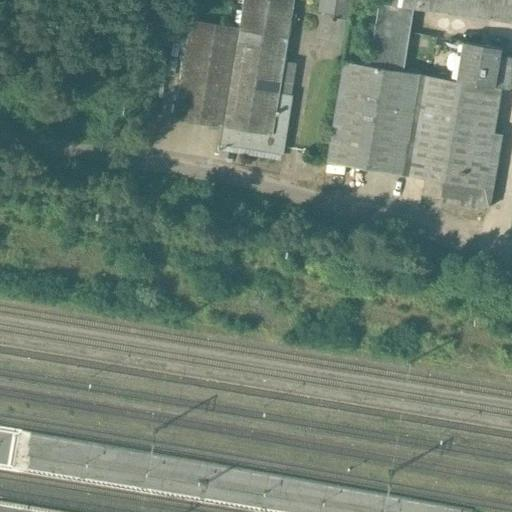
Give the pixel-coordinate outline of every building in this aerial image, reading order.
[(243,0),(239,26),(287,34),(293,0),(243,0)] [(352,0),(335,0),(333,16),(350,19),(352,0)] [(511,0),(378,0),(379,0),(380,1),(413,6),(511,19),(511,0)] [(413,6),(380,1),(371,64),(404,69),(413,6)] [(239,26),(191,18),(175,116),(223,124),(239,26)] [(287,34),(239,26),(223,124),(228,125),(285,135),(291,95),(278,92),(287,34)] [(488,32),(462,28),(460,39),(487,43),(488,32)] [(511,66),(511,53),(460,46),(455,77),(503,85),(503,87),(509,88),(511,66)] [(371,64),(346,60),(329,161),(405,173),(422,72),(371,64)] [(455,77),(422,72),(405,173),(443,180),(440,198),(489,206),(502,130),(495,129),(503,87),(503,85),(455,77)] [(285,135),(228,125),(225,143),(282,152),(285,135)]
